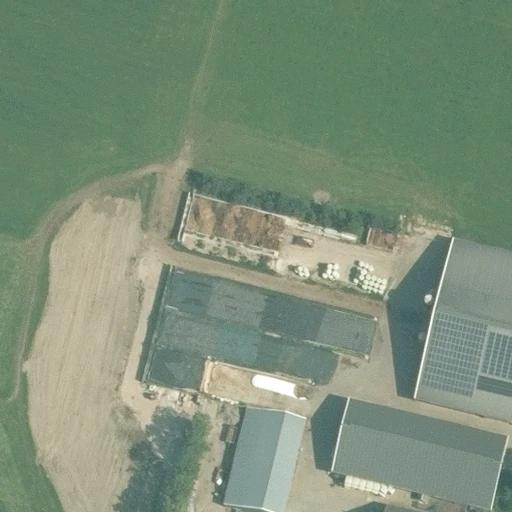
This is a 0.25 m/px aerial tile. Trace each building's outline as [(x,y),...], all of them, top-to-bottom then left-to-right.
[(252,223),(246,255),(269,259),(275,228),(252,223)] [(415,400),(511,423),(511,260),(452,246),(415,400)] [(168,306),(160,345),(237,360),(244,323),(210,316),(213,297),(227,300),(229,293),(216,291),(218,280),(180,273),(175,300),(184,302),(182,308),(168,306)] [(333,474),(490,511),(506,444),(349,406),(333,474)] [(281,511),(304,422),(264,413),(247,409),(223,506),(247,511),(281,511)]
